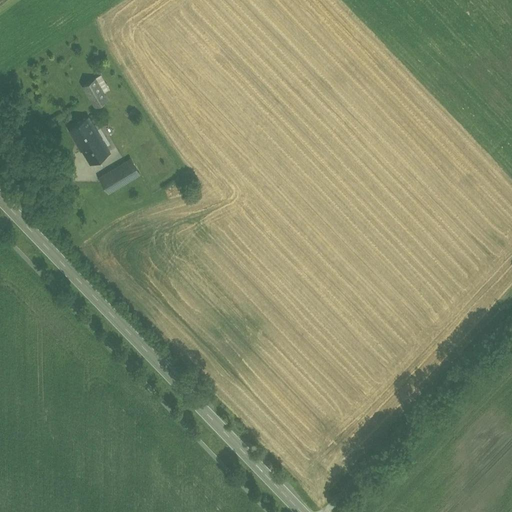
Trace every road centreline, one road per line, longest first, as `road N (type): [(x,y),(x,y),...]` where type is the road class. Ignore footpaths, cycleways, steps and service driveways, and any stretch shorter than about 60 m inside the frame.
road 1 (secondary): [(0,197),(299,511)]
road 2 (unclassified): [(330,511),(511,328)]
